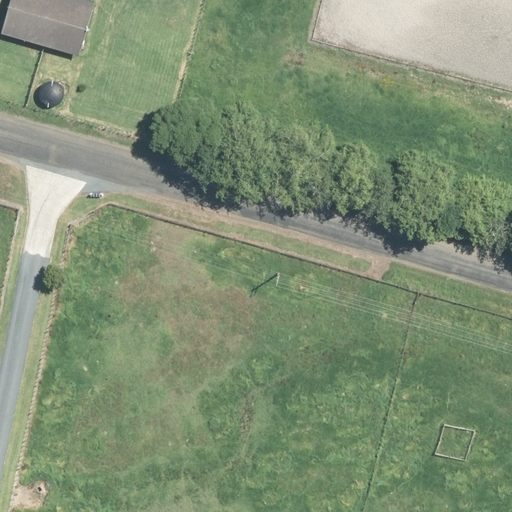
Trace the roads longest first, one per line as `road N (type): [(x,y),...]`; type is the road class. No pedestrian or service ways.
road 1 (unclassified): [(0,131),(511,278)]
road 2 (track): [(0,452),(59,147)]
